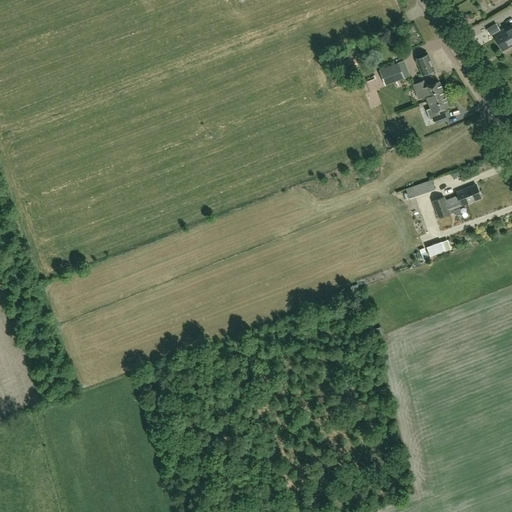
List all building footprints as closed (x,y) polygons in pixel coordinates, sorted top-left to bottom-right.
[(496,23),(486,29),(490,36),(500,30),(496,23)] [(502,51),(511,45),(511,23),(493,35),(502,51)] [(422,75),(434,70),(428,54),(416,59),(422,75)] [(385,85),(404,78),(400,69),(405,67),(403,61),(379,70),(385,85)] [(444,97),(438,81),(424,87),(422,81),(414,84),(418,98),(426,95),(427,99),(434,97),(435,98),(440,96),(441,97),(442,96),(442,97),(444,97)] [(441,97),(440,96),(435,98),(434,97),(427,99),(430,108),(426,109),(430,119),(433,118),(436,125),(447,120),(444,112),(439,114),(438,111),(448,107),(444,97),(442,97),(442,96),(441,97)] [(409,198),(435,189),(431,180),(406,189),(409,198)] [(461,206),(481,198),(475,184),(456,192),(457,196),(445,200),(444,196),(433,201),(439,217),(454,211),(456,215),(461,213),(459,208),(454,210),(453,208),(461,205),(461,206)] [(430,257),(445,251),(441,241),(426,247),(430,257)] [(422,259),(428,257),(425,248),(419,250),(422,259)]
